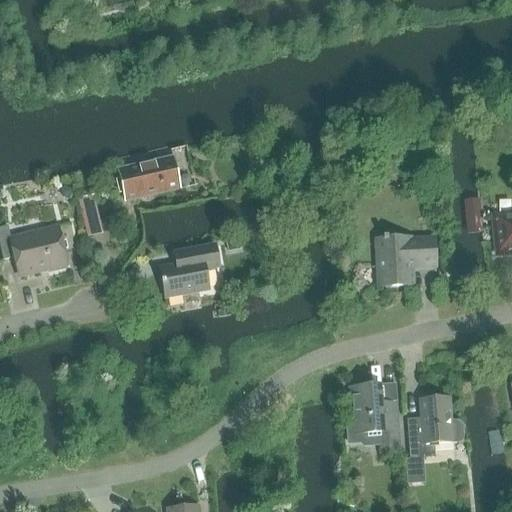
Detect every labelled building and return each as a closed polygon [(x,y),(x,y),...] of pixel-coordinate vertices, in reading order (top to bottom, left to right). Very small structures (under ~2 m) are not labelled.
[(409,144),(401,145),(401,156),(409,155),(409,144)] [(125,203),(179,191),(172,159),(118,172),(125,203)] [(257,176),(254,180),(255,185),(260,187),(264,186),(267,182),(265,177),(261,175),(257,176)] [(64,187),(61,193),(63,198),(68,201),(73,192),(64,187)] [(479,199),(463,200),(466,235),(482,233),(479,199)] [(83,223),(87,239),(103,235),(95,203),(79,207),(83,223)] [(511,216),(492,218),(496,256),(511,254),(511,216)] [(10,240),(7,228),(0,229),(0,250),(3,262),(14,259),(19,279),(66,267),(57,229),(10,240)] [(241,251),(239,240),(226,243),(228,253),(241,251)] [(410,242),(410,240),(376,242),(378,290),(412,288),(411,270),(435,269),(434,241),(410,242)] [(165,300),(208,292),(204,271),(219,269),(214,247),(187,252),(189,265),(159,270),(165,300)] [(381,411),(379,388),(349,390),(351,420),(348,423),(349,445),(358,444),(365,437),(365,436),(382,434),(383,454),(400,453),(396,410),(381,411)] [(451,423),(449,400),(419,403),(420,420),(406,421),(409,461),(434,459),(433,446),(458,444),(461,442),(463,439),(462,426),(460,424),(457,422),(451,423)] [(488,432),(491,456),(505,455),(502,430),(488,432)]
